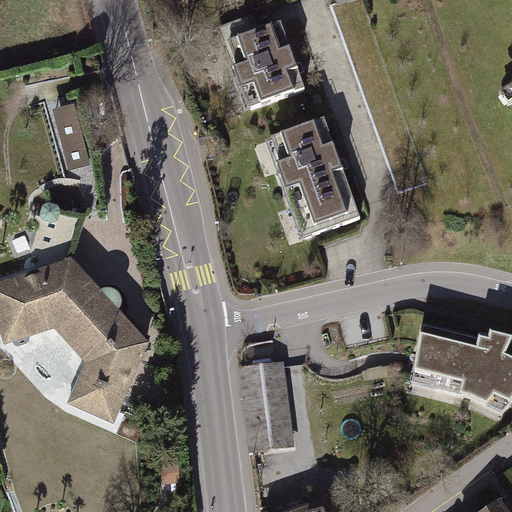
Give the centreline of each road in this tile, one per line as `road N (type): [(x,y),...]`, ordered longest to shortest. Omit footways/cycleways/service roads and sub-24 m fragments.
road 1 (secondary): [(117,0),(204,335)]
road 2 (residential): [(204,335),(442,282),(511,295)]
road 3 (track): [(511,222),(428,0)]
road 4 (secondary): [(204,335),(225,511)]
